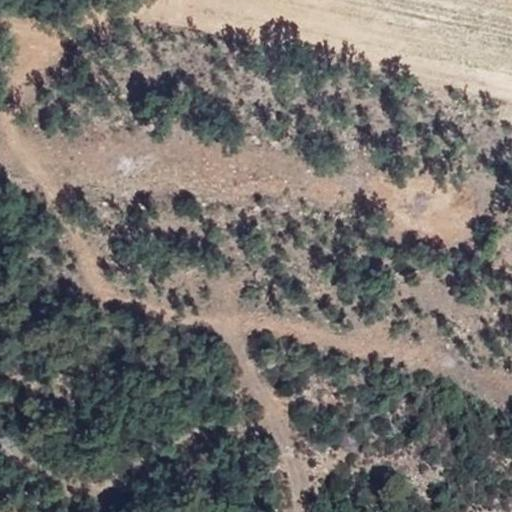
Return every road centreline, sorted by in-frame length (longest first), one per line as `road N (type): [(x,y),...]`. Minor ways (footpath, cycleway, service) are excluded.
road 1 (track): [(297,511),(251,348),(98,280),(0,98)]
road 2 (track): [(0,96),(29,53),(76,31),(135,22),(169,0)]
